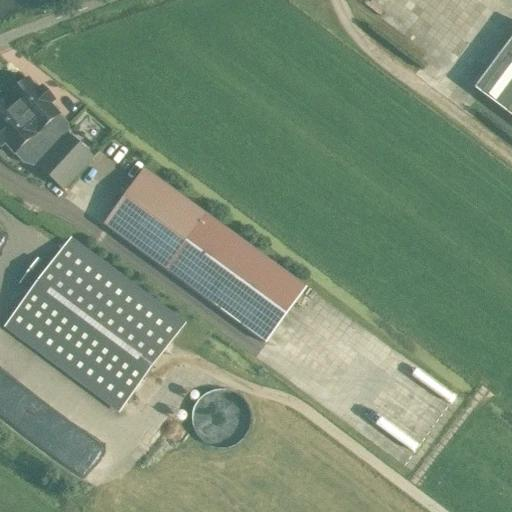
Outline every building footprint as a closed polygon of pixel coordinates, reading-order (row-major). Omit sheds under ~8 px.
[(511,116),(511,41),(476,89),(511,116)] [(38,92),(29,81),(6,100),(44,143),(78,175),(93,158),(67,134),(62,140),(49,125),(60,116),(51,106),(54,102),(42,89),(38,92)] [(78,175),(44,143),(6,100),(0,105),(0,146),(2,148),(5,145),(14,156),(24,147),(40,164),(39,165),(43,168),(41,171),(63,191),(78,175)] [(105,226),(165,270),(265,345),(306,291),(145,172),(105,226)] [(8,325),(121,410),(181,330),(67,245),(48,270),(38,262),(20,286),(31,294),(8,325)] [(189,416),(215,441),(245,410),(220,385),(189,416)]
